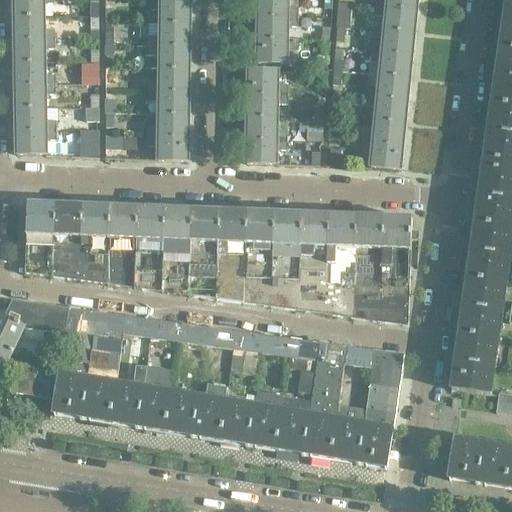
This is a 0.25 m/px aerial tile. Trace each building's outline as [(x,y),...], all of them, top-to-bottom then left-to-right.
[(46,0),(13,0),(14,20),(46,19),(46,0)] [(258,0),(258,17),(288,18),(288,0),(258,0)] [(321,0),(321,12),(332,12),(332,0),(321,0)] [(511,0),(506,0),(500,50),(511,51),(511,0)] [(190,2),(159,2),(159,25),(190,26),(190,2)] [(339,3),(338,25),(350,26),(351,3),(339,3)] [(100,4),(90,4),(90,20),(100,20),(100,4)] [(387,5),(384,28),(414,31),(417,8),(387,5)] [(114,13),(106,13),(106,27),(114,27),(114,13)] [(258,17),(258,41),(288,42),(288,18),(258,17)] [(46,19),(14,20),(15,42),(47,42),(46,19)] [(91,32),(100,32),(100,21),(91,21),(91,32)] [(190,26),(159,25),(158,48),(190,49),(190,26)] [(350,26),(337,25),(336,45),(349,46),(350,26)] [(318,43),(329,44),(330,27),(319,26),(318,43)] [(384,28),(382,51),(412,54),(414,31),(384,28)] [(114,35),(106,35),(106,47),(114,47),(114,35)] [(258,41),(257,64),(287,65),(288,42),(258,41)] [(47,42),(15,42),(15,65),(47,65),(47,42)] [(318,43),(317,65),(328,66),(329,44),(318,43)] [(146,58),(147,48),(136,48),(136,58),(146,58)] [(158,48),(158,71),(189,71),(190,49),(158,48)] [(511,51),(500,50),(492,106),(511,108),(511,51)] [(382,51),(380,75),(410,78),(412,54),(382,51)] [(99,53),(91,53),(91,65),(99,65),(99,53)] [(106,56),(106,70),(115,70),(115,56),(106,56)] [(343,72),(344,60),(335,59),(335,72),(343,72)] [(47,65),(15,65),(15,88),(48,87),(47,65)] [(91,65),(81,65),(82,87),(99,86),(99,65),(91,65)] [(116,70),(106,70),(106,85),(116,85),(116,70)] [(158,71),(157,94),(189,94),(189,71),(158,71)] [(342,85),(343,73),(334,72),(334,85),(342,85)] [(248,73),(248,94),(278,94),(278,73),(248,73)] [(327,75),(316,74),(315,96),(326,97),(327,75)] [(380,75),(377,98),(407,101),(410,78),(380,75)] [(48,87),(15,88),(16,111),(48,110),(48,87)] [(157,94),(157,116),(188,117),(189,94),(157,94)] [(248,94),(247,118),(277,119),(278,94),(248,94)] [(377,98),(375,122),(405,125),(407,101),(377,98)] [(92,110),(100,110),(100,99),(92,99),(92,110)] [(117,102),(106,102),(106,118),(117,118),(117,102)] [(343,104),(333,103),(331,118),(342,119),(343,104)] [(324,120),(325,106),(314,105),(313,119),(324,120)] [(511,108),(492,106),(484,162),(483,168),(511,172),(511,108)] [(48,110),(16,111),(16,133),(48,133),(48,110)] [(100,110),(86,111),(86,125),(100,125),(100,110)] [(157,116),(156,139),(188,140),(188,117),(157,116)] [(106,118),(105,118),(105,131),(114,131),(114,118),(106,118)] [(247,118),(247,143),(277,143),(277,119),(247,118)] [(342,120),(331,119),(329,142),(340,143),(342,120)] [(311,143),(322,144),(324,122),(313,121),(311,143)] [(375,122),(373,145),(403,148),(405,125),(375,122)] [(48,133),(16,133),(17,156),(46,155),(46,152),(49,152),(48,133)] [(101,136),(82,136),(82,160),(101,160),(101,136)] [(122,138),(105,139),(106,151),(122,151),(122,138)] [(156,139),(156,156),(158,156),(158,162),(188,163),(188,140),(156,139)] [(277,143),(247,143),(246,165),(277,165),(277,143)] [(373,145),(370,168),(400,171),(403,148),(373,145)] [(319,151),(309,150),(308,165),(318,166),(319,151)] [(340,152),(331,151),(330,166),(340,167),(340,152)] [(511,172),(483,168),(475,224),(511,229),(511,172)] [(51,279),(55,207),(28,206),(25,275),(51,279)] [(83,208),(55,207),(51,279),(79,282),(81,240),(83,208)] [(83,208),(81,240),(79,282),(107,286),(109,241),(110,209),(83,208)] [(110,209),(109,241),(107,286),(134,290),(136,242),(137,210),(110,209)] [(137,210),(136,242),(134,290),(162,293),(164,243),(165,211),(137,210)] [(165,211),(164,243),(162,293),(188,297),(191,245),(192,212),(165,211)] [(192,212),(191,245),(188,297),(216,301),(218,246),(220,213),(192,212)] [(220,213),(218,246),(216,301),(243,304),(246,247),(247,215),(220,213)] [(247,215),(246,247),(243,304),(271,308),(273,248),(275,216),(247,215)] [(275,216),(273,248),(271,308),(298,312),(301,249),(302,217),(275,216)] [(302,217),(301,249),(298,312),(325,316),(328,250),(329,218),(302,217)] [(329,218),(328,250),(325,316),(352,319),(356,251),(357,219),(329,218)] [(357,219),(356,251),(352,319),(380,323),(383,252),(384,220),(357,219)] [(412,221),(384,220),(383,252),(380,323),(380,324),(407,328),(410,283),(411,255),(416,255),(417,234),(411,234),(412,221)] [(511,229),(475,224),(467,280),(507,286),(511,249),(511,229)] [(467,280),(459,336),(499,341),(507,286),(467,280)] [(12,302),(4,318),(27,329),(26,331),(66,336),(69,310),(12,302)] [(69,310),(66,336),(61,375),(116,384),(117,384),(123,336),(159,341),(235,352),(232,374),(255,378),(259,355),(290,359),(288,370),(328,376),(329,365),(371,370),(366,412),(365,425),(393,429),(403,356),(69,310)] [(0,317),(0,375),(2,377),(3,375),(4,375),(26,331),(27,329),(4,318),(4,319),(0,317)] [(499,341),(459,336),(451,391),(491,397),(499,341)] [(15,365),(13,379),(13,380),(11,395),(55,402),(58,378),(53,377),(53,371),(15,365)] [(116,384),(109,425),(136,429),(136,431),(146,432),(146,431),(165,434),(171,393),(144,388),(147,368),(136,367),(134,386),(117,384),(116,384)] [(301,373),(298,393),(319,396),(322,376),(301,373)] [(55,402),(53,415),(80,420),(80,421),(91,423),(91,422),(109,425),(116,384),(61,375),(59,374),(58,378),(55,402)] [(171,393),(165,434),(191,438),(191,440),(201,442),(201,441),(202,440),(220,443),(227,402),(223,401),(225,391),(208,388),(206,399),(171,393)] [(227,402),(220,443),(247,447),(246,449),(257,450),(257,449),(277,452),(284,411),(286,398),(258,394),(256,407),(227,402)] [(511,396),(499,394),(499,398),(496,414),(511,416),(511,396)] [(284,411),(277,452),(302,456),(302,458),(312,460),(313,458),(333,461),(342,407),(286,398),(284,411)] [(342,407),(333,461),(357,465),(357,467),(368,469),(368,467),(387,470),(393,431),(393,429),(365,425),(366,412),(342,407)] [(511,474),(511,450),(456,441),(449,480),(476,485),(476,486),(487,488),(487,486),(509,490),(511,474)]
